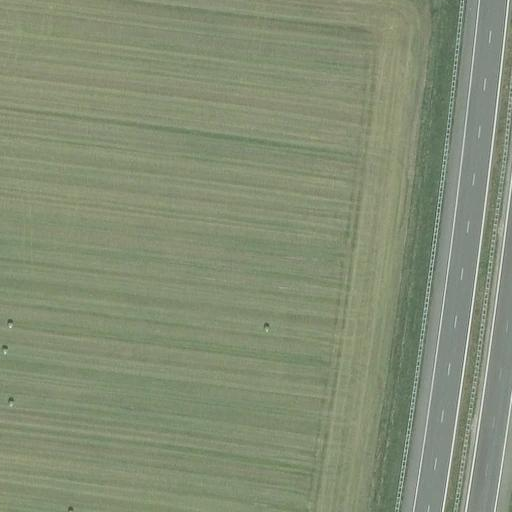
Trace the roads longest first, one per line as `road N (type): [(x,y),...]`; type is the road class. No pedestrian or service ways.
road 1 (motorway): [(488,0),(467,209),(421,511)]
road 2 (motorway): [(481,511),(511,301)]
